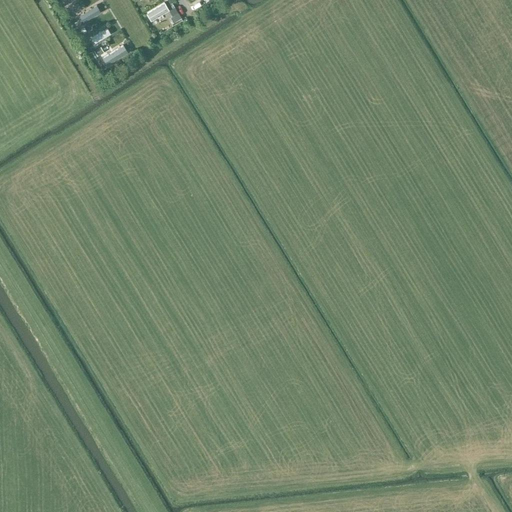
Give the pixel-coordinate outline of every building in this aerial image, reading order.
[(164,0),(150,9),(156,19),(174,8),(169,0),(164,0)] [(86,21),(106,9),(102,2),(82,13),(86,21)] [(95,32),(98,39),(115,32),(112,25),(95,32)] [(104,44),(111,42),(110,38),(97,42),(100,53),(106,52),(104,44)] [(106,54),(112,62),(131,49),(126,41),(106,54)]
